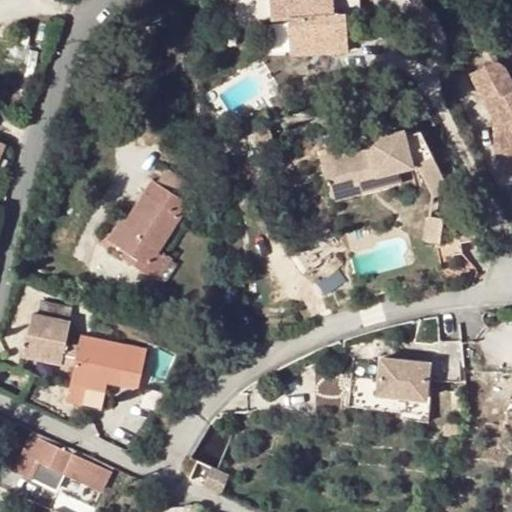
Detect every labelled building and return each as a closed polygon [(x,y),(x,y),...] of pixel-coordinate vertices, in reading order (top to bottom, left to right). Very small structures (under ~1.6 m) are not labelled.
[(358,0),(277,0),(278,12),(292,12),(296,49),(352,45),(349,8),(359,8),(358,0)] [(496,66),(498,59),(496,59),(493,60),(474,69),(477,75),(496,66)] [(490,102),(511,91),(511,70),(507,63),(503,61),(501,59),(498,59),(496,66),(477,75),(479,81),(482,80),(488,90),(488,93),(486,97),(489,103),(490,102)] [(497,128),(495,135),(511,126),(511,105),(511,104),(511,91),(490,102),(493,108),(495,114),(496,120),(497,128)] [(511,104),(511,105),(511,126),(495,135),(507,166),(509,171),(511,169),(511,104)] [(435,192),(451,185),(425,133),(404,138),(403,133),(369,141),(371,150),(356,153),(349,147),(332,151),(337,171),(327,174),(332,196),(363,189),(360,173),(376,169),(379,172),(400,167),(420,162),(435,192)] [(337,171),(332,151),(322,154),(327,174),(337,171)] [(156,180),(151,178),(126,218),(111,239),(116,242),(123,248),(120,253),(157,278),(171,256),(172,255),(163,249),(162,250),(157,247),(187,201),(195,188),(164,167),(156,180)] [(403,180),(400,167),(379,172),(376,169),(360,173),(363,189),(403,180)] [(470,204),(446,208),(453,241),(476,237),(470,204)] [(441,242),(446,215),(431,213),(426,239),(441,242)] [(106,236),(111,239),(126,218),(121,214),(106,236)] [(171,256),(157,278),(164,282),(178,261),(171,256)] [(43,299),(39,314),(70,321),(73,306),(43,299)] [(65,340),(70,321),(39,314),(33,312),(24,351),(62,359),(65,340)] [(78,343),(74,362),(70,380),(97,386),(98,376),(108,378),(121,381),(129,342),(81,331),(78,343)] [(62,359),(74,362),(78,343),(65,340),(62,359)] [(57,378),(62,359),(24,351),(21,369),(57,378)] [(433,357),(381,352),(380,358),(378,387),(428,393),(433,357)] [(98,376),(97,386),(106,388),(108,378),(98,376)] [(92,460),(94,457),(87,454),(73,447),(72,451),(32,431),(14,468),(31,476),(39,458),(86,480),(81,491),(103,501),(114,478),(107,475),(109,468),(92,460)] [(187,453),(179,472),(218,489),(225,471),(218,469),(218,467),(187,453)] [(228,473),(225,471),(218,489),(221,491),(228,473)]
